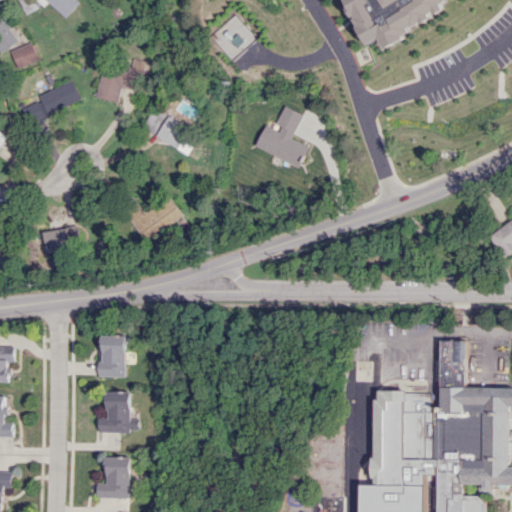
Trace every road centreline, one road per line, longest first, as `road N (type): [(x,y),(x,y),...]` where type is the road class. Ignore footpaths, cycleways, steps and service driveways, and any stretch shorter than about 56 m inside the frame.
road 1 (tertiary): [(511,150),(431,191),(146,292),(0,305)]
road 2 (residential): [(511,292),(146,292)]
road 3 (residential): [(57,299),(54,511)]
road 4 (residential): [(0,192),(94,178),(100,160),(77,149),(68,152),(60,177)]
